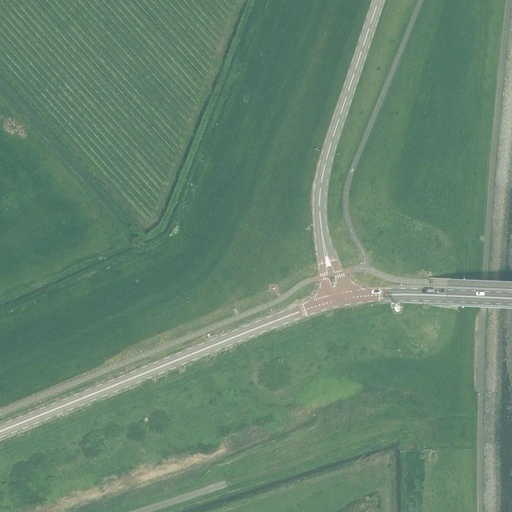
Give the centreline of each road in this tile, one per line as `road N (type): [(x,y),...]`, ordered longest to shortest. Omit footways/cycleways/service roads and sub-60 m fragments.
road 1 (secondary): [(0,431),(337,300)]
road 2 (secondary): [(378,0),(319,191),(337,300)]
road 3 (secondary): [(511,298),(337,300)]
